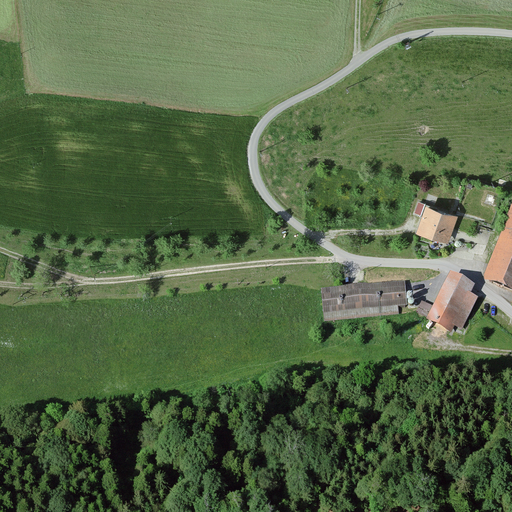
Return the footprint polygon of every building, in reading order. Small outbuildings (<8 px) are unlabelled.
[(418,201),(415,212),(422,214),(425,202),(418,201)] [(418,232),(450,244),(460,217),(428,205),(418,232)] [(511,293),(511,212),(486,279),(484,283),(511,293)] [(457,330),(464,333),(480,301),(472,298),(477,289),(451,277),(428,325),(453,337),(457,330)] [(406,286),(322,293),(325,324),(398,318),(397,306),(407,305),(406,286)]
